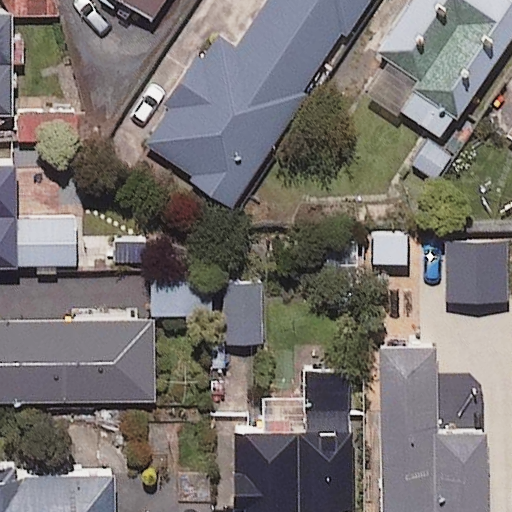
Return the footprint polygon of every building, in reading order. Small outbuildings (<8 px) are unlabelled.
[(157,0),(129,0),(149,13),(157,0)] [(260,0),(231,46),(205,30),(134,141),(228,202),(342,25),(347,27),(364,0),(260,0)] [(511,22),(511,0),(400,0),(371,43),(387,53),(367,84),(439,132),(511,22)] [(10,8),(0,8),(0,108),(9,109),(10,8)] [(511,80),(508,86),(511,88),(511,105),(497,128),(511,137),(511,80)] [(11,148),(0,148),(0,259),(73,258),(72,212),(12,213),(11,148)] [(151,272),(152,311),(206,309),(205,271),(151,272)] [(258,276),(220,278),(224,339),(261,337),(258,276)] [(150,314),(0,315),(0,395),(151,393),(150,314)] [(433,426),(432,341),(376,342),(377,511),(484,511),(484,426),(433,426)] [(348,511),(345,365),(300,366),(300,393),(257,394),(258,424),(225,425),(227,511),(348,511)] [(110,511),(109,466),(0,468),(0,511),(110,511)]
